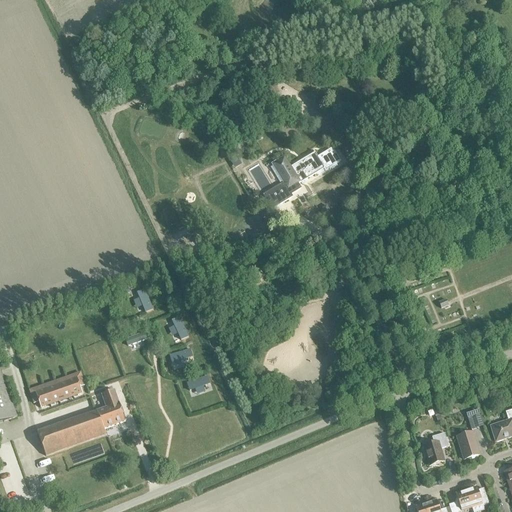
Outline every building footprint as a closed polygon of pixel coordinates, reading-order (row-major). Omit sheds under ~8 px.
[(258,91),(265,108),(279,102),(271,85),(258,91)] [(322,171),(338,161),(329,148),(315,157),(312,153),(288,167),(282,156),(274,161),(274,164),(271,166),(283,187),(264,198),(270,208),(287,198),(285,194),(297,188),(295,185),(321,169),(322,171)] [(255,217),(262,213),(258,206),(251,209),(255,217)] [(438,303),(441,309),(449,306),(446,300),(438,303)] [(0,423),(16,418),(0,371),(0,423)] [(35,393),(40,408),(81,393),(76,378),(35,393)] [(37,433),(46,458),(107,437),(105,432),(127,424),(115,393),(102,398),(106,409),(37,433)] [(490,427),(495,443),(511,437),(511,410),(505,413),(508,422),(490,427)] [(467,419),(471,431),(483,427),(479,415),(467,419)] [(456,438),(463,461),(479,456),(472,433),(456,438)] [(423,448),(429,467),(444,462),(440,450),(448,447),(444,434),(432,438),(434,445),(423,448)] [(507,484),(511,482),(511,470),(503,473),(507,484)] [(466,491),(472,509),(472,511),(481,511),(484,511),(483,508),(489,506),(485,494),(479,496),(476,488),(466,491)] [(462,511),(472,509),(466,491),(455,495),(458,503),(449,506),(450,511),(462,511)] [(426,504),(428,511),(446,511),(445,509),(440,511),(436,501),(426,504)]
